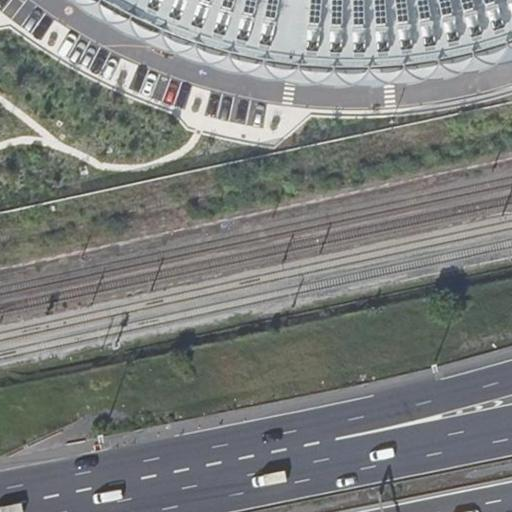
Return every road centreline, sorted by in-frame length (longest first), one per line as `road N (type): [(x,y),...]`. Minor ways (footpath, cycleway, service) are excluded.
road 1 (motorway): [(340,459),(81,511)]
road 2 (motorway): [(511,388),(340,459)]
road 3 (motorway): [(511,426),(340,459)]
